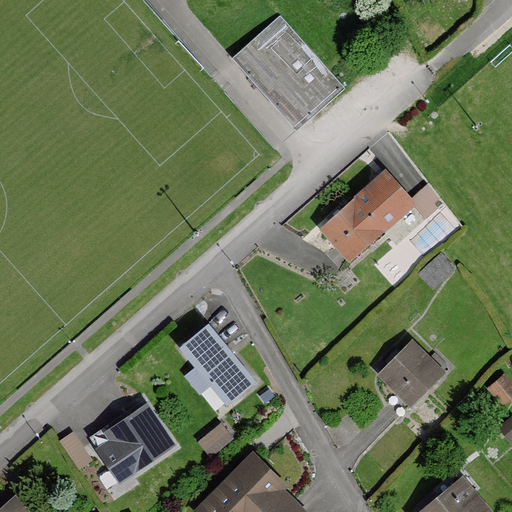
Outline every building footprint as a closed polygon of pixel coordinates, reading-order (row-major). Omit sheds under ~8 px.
[(339,94),(275,20),(229,60),(292,134),(339,94)] [(406,203),(382,175),(373,182),(339,212),(314,234),(346,269),(385,235),(395,247),(435,213),(430,207),(436,202),(423,188),(406,203)] [(437,256),(415,276),(430,292),(452,271),(437,256)] [(257,387),(207,327),(177,353),(228,412),(257,387)] [(426,359),(407,342),(374,378),(408,409),(445,368),(430,355),(426,359)] [(511,392),(498,378),(483,393),(499,408),(511,395),(511,392)] [(171,451),(142,407),(97,437),(100,441),(91,447),(117,486),(171,451)] [(511,418),(510,417),(493,430),(505,445),(511,439),(511,418)] [(227,441),(215,429),(195,447),(207,459),(227,441)] [(284,490),(246,455),(193,511),(301,511),(281,493),(284,490)] [(487,511),(459,478),(417,511),(487,511)] [(22,511),(13,501),(0,511),(22,511)]
